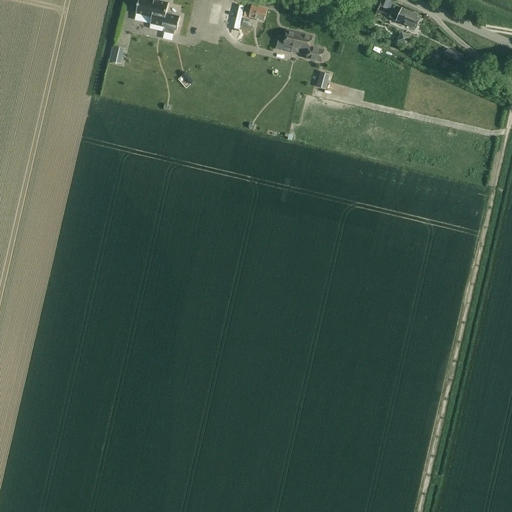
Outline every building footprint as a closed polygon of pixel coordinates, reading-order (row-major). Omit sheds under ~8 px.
[(164,0),(162,0),(137,0),(135,13),(150,16),(148,23),(178,29),(181,14),(162,10),(164,0)] [(244,17),(264,22),(267,10),(251,6),(250,9),(246,8),(244,17)] [(389,18),(396,21),(416,29),(421,17),(402,8),(399,14),(392,11),(389,18)] [(284,45),(293,47),(292,49),(293,51),(295,53),(297,53),(299,53),(301,51),(301,49),(309,51),(307,59),(321,62),(324,50),(310,47),(313,37),(287,30),(285,38),(279,37),(276,49),(283,51),(284,45)] [(111,60),(111,61),(120,63),(124,48),(114,46),(111,60)] [(462,56),(448,49),(446,55),(459,62),(462,56)] [(469,72),(477,76),(480,70),(482,67),(473,63),(469,72)] [(330,74),(320,72),(316,86),(326,89),(330,74)]
